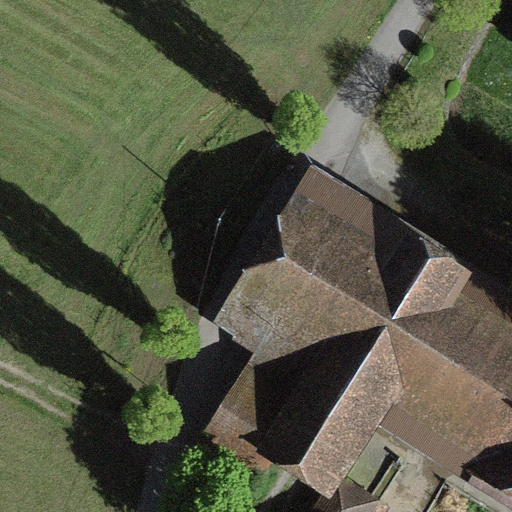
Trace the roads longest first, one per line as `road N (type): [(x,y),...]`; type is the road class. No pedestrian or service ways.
road 1 (residential): [(418,0),(225,291),(147,511)]
road 2 (track): [(163,464),(138,438),(0,359)]
